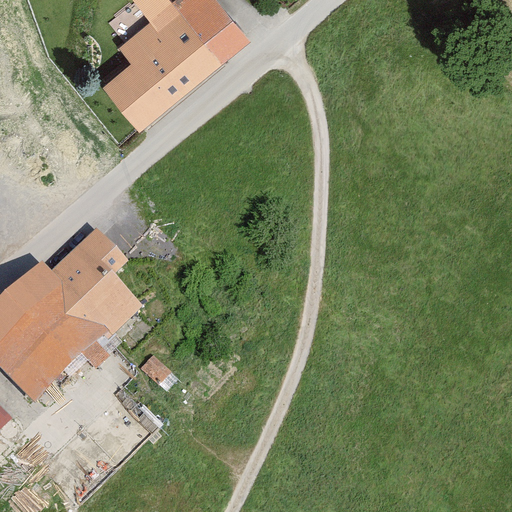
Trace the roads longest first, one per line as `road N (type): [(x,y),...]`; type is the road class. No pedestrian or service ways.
road 1 (track): [(281,43),(320,95),(326,157),(314,308),(302,356),(233,511)]
road 2 (unclassified): [(329,0),(0,283)]
